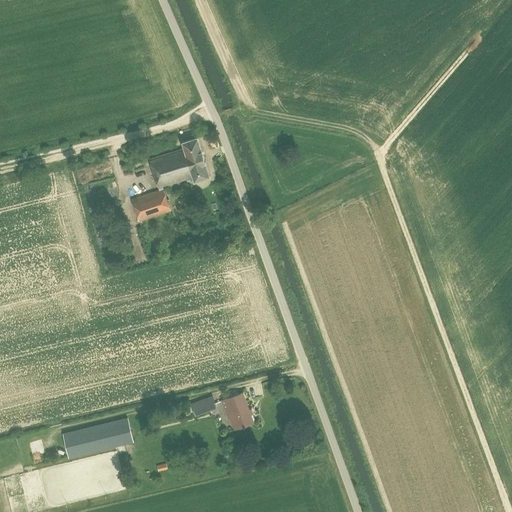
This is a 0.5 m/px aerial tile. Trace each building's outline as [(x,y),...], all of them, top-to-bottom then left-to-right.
[(181,180),(193,177),(194,181),(210,176),(198,137),(182,142),(184,149),(149,160),(158,188),(163,186),(181,180)] [(131,199),(139,222),(171,211),(164,189),(159,191),(159,190),(131,199)] [(234,416),(238,428),(253,422),(249,409),(243,393),(222,401),(228,418),(234,416)] [(212,396),(191,404),(195,416),(217,408),(212,396)] [(68,458),(134,442),(128,417),(63,433),(68,458)] [(158,471),(168,469),(166,463),(157,465),(158,471)]
